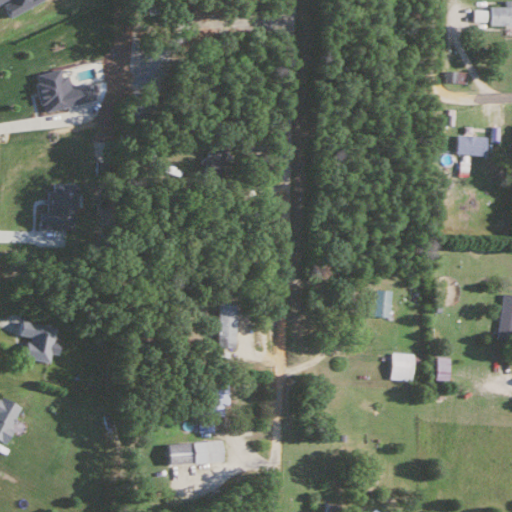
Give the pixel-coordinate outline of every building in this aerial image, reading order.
[(32,3),(30,0),(0,0),(0,4),(4,14),(32,3)] [(511,0),(499,0),(500,5),(485,4),(484,22),(511,22),(511,3),(511,4),(511,0)] [(482,20),(482,8),(469,8),(469,19),(482,20)] [(92,98),(88,80),(66,85),(64,72),(57,73),(56,67),(30,73),(37,109),(92,98)] [(462,81),(463,69),(441,68),(441,80),(462,81)] [(452,152),(481,153),(482,134),(452,133),(452,152)] [(74,181),(48,181),(48,188),(42,188),(42,210),(35,210),(35,227),(69,228),(70,207),(74,207),(74,181)] [(370,298),(363,297),(362,313),(384,315),(387,288),(371,287),(370,298)] [(511,292),(497,292),(495,331),(511,331),(511,292)] [(211,346),(230,346),(231,301),(212,301),(211,346)] [(44,360),(46,351),(53,352),(55,341),(49,340),(51,325),(21,320),(21,326),(14,325),(12,334),(20,335),(16,356),(44,360)] [(385,378),(407,378),(408,351),(386,351),(385,378)] [(209,429),(208,414),(223,413),(223,382),(197,382),(197,430),(209,429)] [(0,439),(1,440),(15,403),(0,397),(0,439)] [(161,442),(162,462),(217,459),(216,439),(161,442)]
